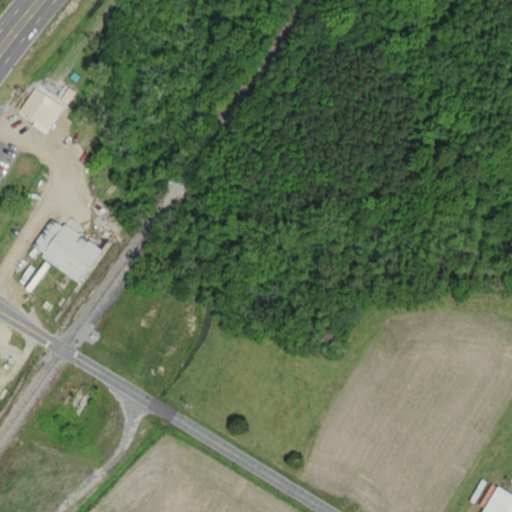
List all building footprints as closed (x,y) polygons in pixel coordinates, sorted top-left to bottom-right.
[(53,49),(42,67),(64,80),(96,29),(81,19),(60,53),(53,49)] [(44,105),(48,100),(61,108),(46,130),(16,110),(27,94),(44,105)] [(99,249),(49,217),(12,273),(21,278),(35,255),(77,283),(99,249)] [(142,315),(173,339),(179,332),(148,307),(142,315)] [(88,401),(94,390),(64,375),(49,405),(77,419),(81,410),(101,420),(107,410),(88,401)] [(511,511),(511,496),(490,485),(476,511),(511,511)]
